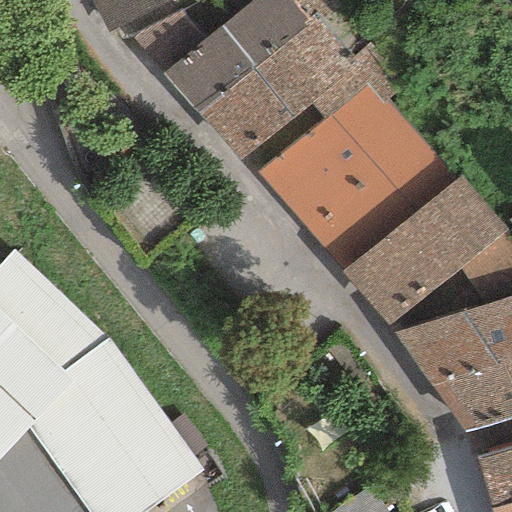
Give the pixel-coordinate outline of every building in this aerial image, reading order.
[(173,0),(86,0),(103,34),(173,0)] [(291,0),(251,0),(219,26),(254,68),(309,23),(291,0)] [(342,64),(309,23),(254,68),(197,115),(235,161),(308,101),(347,70),(342,64)] [(254,68),(219,26),(160,72),(197,115),(254,68)] [(366,45),(342,64),(347,70),(308,101),(323,121),(330,115),(368,86),(381,102),(400,87),(366,45)] [(452,184),(381,102),(368,86),(330,115),(413,215),(452,184)] [(403,223),(413,215),(330,115),(323,121),(258,175),(341,275),(403,223)] [(413,215),(403,223),(448,274),(457,266),(502,228),(459,177),(452,184),(413,215)] [(385,327),(448,274),(403,223),(341,275),(385,327)] [(511,298),(511,242),(502,228),(457,266),(485,308),(511,298)] [(16,257),(0,273),(0,511),(142,511),(194,475),(121,371),(16,257)] [(511,298),(485,308),(460,316),(494,368),(511,395),(511,298)] [(494,368),(460,316),(395,332),(431,387),(494,368)] [(464,432),(511,419),(511,395),(494,368),(431,387),(464,432)] [(511,505),(511,445),(474,456),(490,511),(511,505)]
